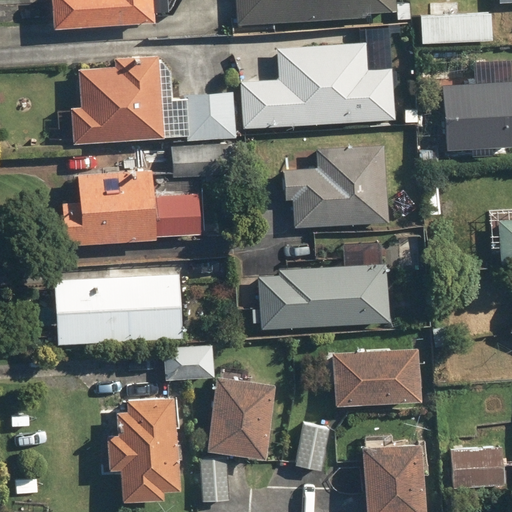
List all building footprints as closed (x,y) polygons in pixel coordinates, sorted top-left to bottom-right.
[(159,0),(55,0),(57,24),(161,19),(159,0)] [(238,0),(239,17),(364,13),(364,3),(400,2),(399,0),(238,0)] [(283,74),(242,76),(240,124),(400,116),(398,65),(369,66),(367,35),(282,39),(283,74)] [(236,135),(237,87),(188,86),(188,95),(173,94),(174,54),(121,53),(120,62),(86,61),(85,100),(78,100),(77,132),(236,135)] [(459,140),(511,135),(511,74),(455,79),(459,140)] [(389,138),(316,140),(317,164),(285,165),(286,193),(299,193),(300,222),(391,219),(389,138)] [(172,142),(173,172),(252,170),(252,140),(172,142)] [(63,197),(65,239),(206,231),(204,185),(158,187),(156,163),(80,167),(81,196),(63,197)] [(511,209),(503,210),(504,256),(511,255),(511,209)] [(258,274),(260,325),(392,319),(390,259),(346,261),(283,264),(281,220),(241,222),(244,275),(258,274)] [(180,265),(55,275),(61,340),(186,329),(180,265)] [(214,374),(212,339),(167,341),(169,377),(214,374)] [(338,345),(339,397),(412,396),(412,405),(427,405),(426,343),(338,345)] [(276,375),(219,370),(212,444),(270,449),(276,375)] [(127,462),(128,492),(170,491),(170,480),(184,480),(181,392),(130,393),(131,417),(122,417),(123,437),(109,438),(110,463),(127,462)] [(334,422),(304,417),(296,460),(326,466),(334,422)] [(425,438),(365,442),(369,511),(397,511),(430,510),(425,438)] [(451,442),(453,482),(509,479),(507,440),(451,442)] [(232,455),(200,453),(198,496),(230,498),(232,455)]
